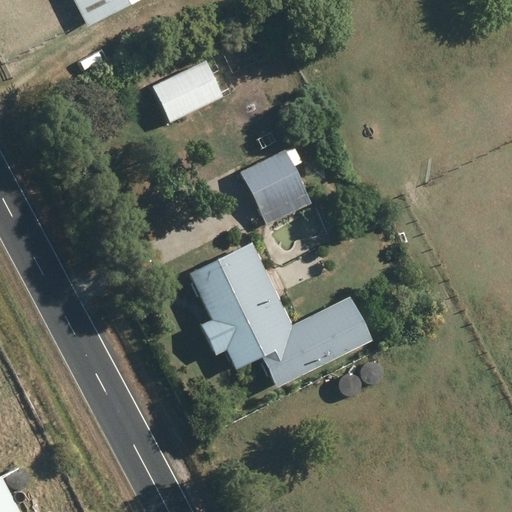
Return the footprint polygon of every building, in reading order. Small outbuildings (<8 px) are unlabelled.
[(64,0),(78,28),(133,0),(64,0)] [(195,62),(142,87),(160,124),(213,100),(195,62)] [(276,152),(231,174),(258,228),(303,205),(276,152)] [(200,322),(189,327),(204,357),(214,352),(224,372),(250,359),(265,390),(361,342),(339,298),(282,327),(241,244),(177,276),(200,322)] [(357,375),(358,377),(357,376),(355,375),(353,374),(351,373),(349,373),(347,373),(345,373),(343,374),(341,375),(340,376),(338,378),(337,380),(337,382),(336,384),(336,386),(337,388),(338,390),(339,392),(340,394),(342,395),(344,396),(346,397),(348,397),(350,397),(352,396),(354,396),(356,395),(357,393),(359,392),(360,390),(360,388),(361,386),(360,383),(360,382),(361,382),(363,384),(364,385),(366,385),(368,386),(371,386),(373,385),(375,384),(376,383),(378,382),(379,380),(380,378),(381,376),(381,374),(381,372),(381,370),(380,368),(379,366),(378,365),(376,364),(374,363),(372,362),(370,362),(368,362),(366,362),(364,363),(362,364),(360,365),(359,367),(358,369),(357,371),(357,373),(357,375)] [(9,511),(0,495),(0,511),(9,511)]
